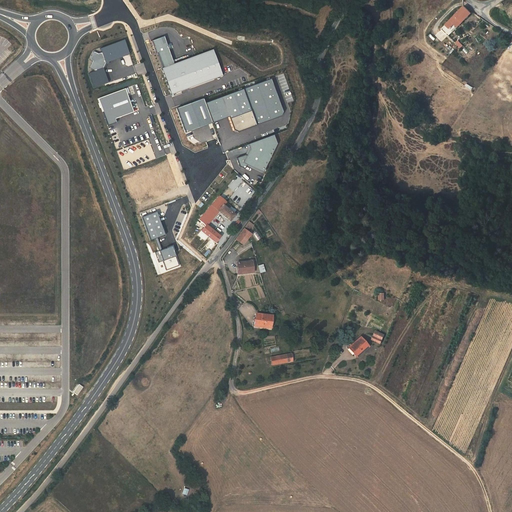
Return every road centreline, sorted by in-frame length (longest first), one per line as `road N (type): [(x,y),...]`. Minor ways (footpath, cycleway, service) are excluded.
road 1 (primary): [(68,81),(131,249),(137,309),(111,374),(1,511)]
road 2 (unclassified): [(218,256),(19,511)]
road 3 (track): [(492,511),(472,465),(373,386),(317,376),(239,393),(231,388)]
road 4 (unclassified): [(349,0),(323,49),(312,116),(218,256)]
road 5 (unclassified): [(118,9),(134,26),(182,153),(204,172)]
road 6 (unclassified): [(231,388),(239,328),(218,256)]
